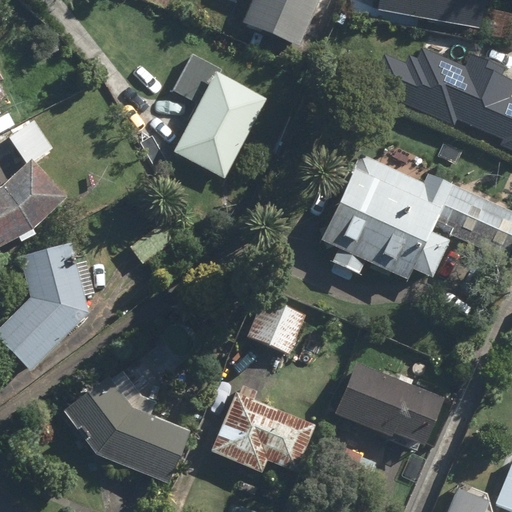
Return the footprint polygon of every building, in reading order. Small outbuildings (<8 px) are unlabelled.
[(256,0),(246,24),(278,36),(319,57),(345,0),(256,0)] [(382,0),(381,10),(485,29),(490,0),(382,0)] [(409,64),(387,54),(371,89),(511,150),(511,78),(505,75),(508,68),(474,54),(469,67),(426,48),(421,58),(412,55),(409,64)] [(203,106),(178,152),(229,179),(272,99),(224,74),(226,70),(196,54),(176,91),(203,106)] [(365,155),(326,240),(343,248),(337,262),(363,275),(370,260),(413,280),(418,269),(438,278),(456,240),(436,231),(441,221),(456,228),(453,235),(511,262),(511,213),(457,188),(458,186),(449,180),(432,174),(428,183),(365,155)] [(9,186),(0,190),(0,250),(39,230),(73,198),(36,159),(9,186)] [(135,271),(143,265),(154,281),(180,262),(167,244),(155,229),(122,253),(135,271)] [(35,298),(0,333),(0,337),(35,372),(94,313),(76,243),(24,257),(35,298)] [(301,321),(258,300),(239,338),(283,359),(301,321)] [(450,398),(360,361),(339,413),(399,438),(401,433),(431,445),(450,398)] [(68,410),(101,455),(174,485),(189,456),(196,431),(139,408),(113,376),(68,410)] [(321,426),(240,393),(215,452),(267,473),(272,461),(302,473),(321,426)] [(375,467),(329,448),(314,484),(361,503),(375,467)] [(511,472),(499,504),(511,509),(511,472)] [(490,511),(494,502),(460,488),(450,511),(490,511)]
